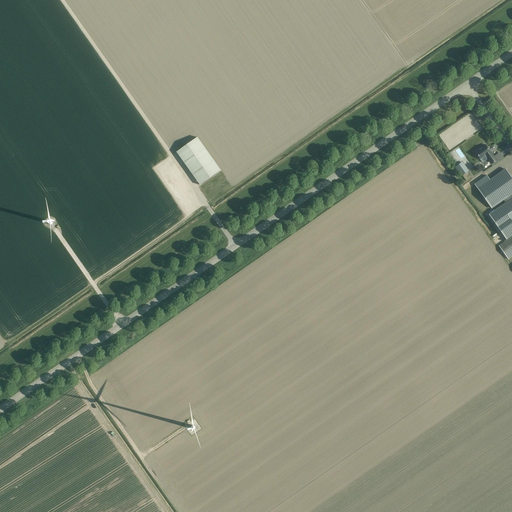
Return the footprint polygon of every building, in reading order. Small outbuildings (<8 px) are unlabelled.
[(221,170),(197,137),(176,152),(200,185),(221,170)] [(485,145),(484,145),(475,152),(480,159),(485,155),(491,164),(497,160),(496,160),(495,158),(490,151),(490,152),(485,145)] [(460,164),(455,167),(462,175),(466,172),(460,164)] [(511,178),(506,169),(490,180),(486,175),(474,183),(478,189),(491,208),(503,200),(506,203),(511,198),(511,178)] [(511,235),(511,198),(506,203),(502,206),(489,215),(506,239),(511,235)] [(511,236),(499,246),(508,259),(511,256),(511,236)]
